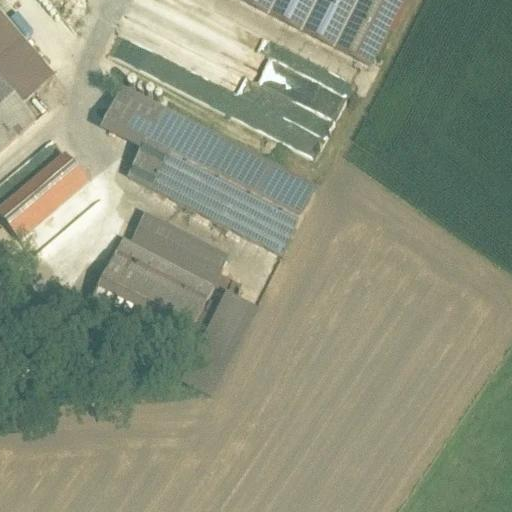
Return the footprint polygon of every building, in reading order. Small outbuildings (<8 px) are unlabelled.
[(235,0),(370,68),(404,0),(235,0)] [(55,81),(0,18),(0,82),(23,109),(55,81)] [(0,82),(0,156),(37,124),(23,109),(0,82)] [(165,115),(125,95),(108,129),(148,149),(165,115)] [(318,193),(165,115),(148,149),(131,182),(283,260),(318,193)] [(65,158),(66,154),(65,151),(63,148),(60,146),(56,146),(53,146),(50,148),(48,151),(47,155),(48,158),(50,161),(53,163),(57,164),(60,163),(63,161),(65,158)] [(67,160),(0,217),(0,221),(20,245),(89,186),(67,160)] [(30,166),(29,169),(30,173),(32,176),(35,178),(38,178),(42,178),(45,176),(47,173),(48,170),(47,166),(44,163),(41,161),(37,161),(33,163),(30,166)] [(228,262),(146,221),(132,248),(215,290),(228,262)] [(132,248),(125,244),(93,308),(184,352),(215,290),(132,248)] [(93,308),(89,306),(88,307),(70,298),(61,316),(173,373),(184,352),(93,308)] [(229,298),(184,387),(212,401),(257,312),(229,298)]
